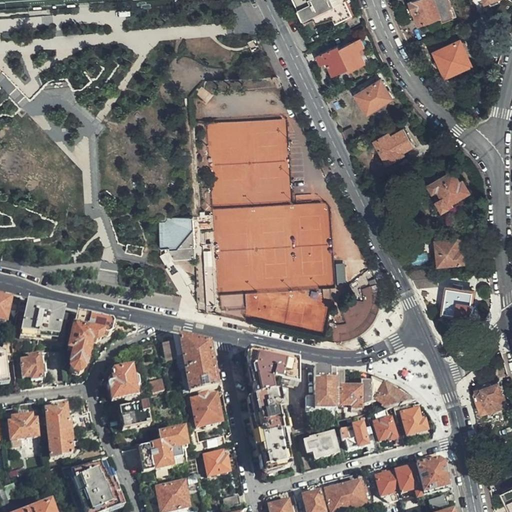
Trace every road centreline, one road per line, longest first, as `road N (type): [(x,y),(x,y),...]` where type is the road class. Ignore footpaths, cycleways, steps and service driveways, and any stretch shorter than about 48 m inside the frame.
road 1 (secondary): [(422,332),(266,0)]
road 2 (residential): [(460,438),(249,491)]
road 3 (residential): [(219,333),(347,359),(422,332)]
road 4 (residential): [(370,0),(417,93),(483,153)]
road 5 (residential): [(483,153),(498,179),(509,325)]
road 6 (residential): [(0,281),(162,321)]
road 7 (unclassified): [(219,333),(249,491)]
road 8 (unclassified): [(138,511),(90,386)]
